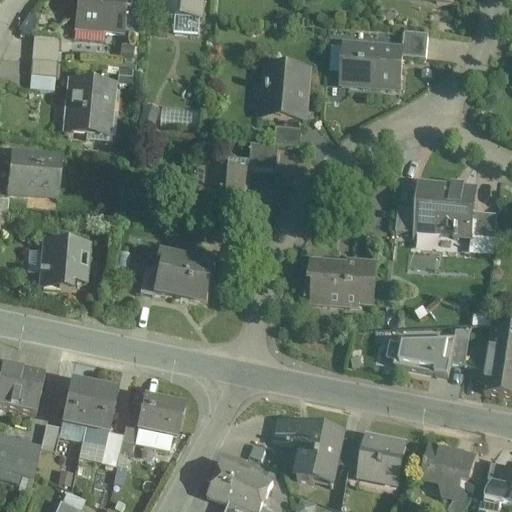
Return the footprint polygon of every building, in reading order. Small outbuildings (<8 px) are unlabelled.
[(127,0),(76,0),(75,22),(106,25),(106,30),(125,32),(127,0)] [(201,0),(162,0),(161,13),(175,14),(173,30),(197,32),(199,16),(201,0)] [(428,36),(404,34),(402,49),(403,50),(402,58),(425,60),(428,36)] [(60,38),(34,36),(32,60),(58,62),(60,38)] [(402,49),(343,44),(340,84),(400,89),(402,58),(403,50),(402,49)] [(58,62),(32,60),(31,75),(56,77),(58,62)] [(309,70),(270,67),(268,86),(266,85),(266,90),(263,90),(261,117),(299,120),(301,98),(306,98),(309,70)] [(114,82),(70,78),(66,124),(87,126),(86,138),(108,140),(109,128),(110,129),(114,82)] [(198,120),(198,106),(160,105),(160,119),(198,120)] [(301,130),(275,128),(274,146),(277,146),(300,148),(301,130)] [(274,146),(251,144),(249,168),(275,170),(277,146),(274,146)] [(61,158),(11,154),(8,193),(27,195),(28,190),(58,193),(61,158)] [(249,171),(194,166),(190,169),(189,185),(192,190),(206,191),(205,208),(246,212),(249,171)] [(475,191),(419,185),(415,233),(439,235),(439,231),(453,233),(453,237),(471,238),(473,212),(475,191)] [(8,201),(0,200),(0,216),(7,217),(8,201)] [(497,215),(473,212),(471,238),(494,241),(497,215)] [(89,248),(62,246),(61,255),(42,253),(40,274),(39,274),(39,278),(40,278),(39,291),(71,293),(72,285),(86,286),(89,248)] [(216,269),(161,257),(157,274),(153,295),(154,295),(208,306),(216,269)] [(347,269),(312,265),(309,286),(313,287),(312,305),(346,309),(347,305),(372,307),(376,267),(348,265),(347,269)] [(157,274),(145,271),(139,296),(153,299),(154,295),(153,295),(157,274)] [(511,343),(511,335),(494,332),(488,372),(481,371),(479,389),(485,390),(484,398),(503,402),(511,343)] [(455,345),(400,346),(398,351),(390,348),(386,366),(395,367),(394,372),(448,383),(451,369),(465,372),(472,336),(457,337),(455,345)] [(511,343),(503,402),(511,403),(511,343)] [(44,380),(0,370),(0,411),(35,419),(44,380)] [(93,391),(70,386),(61,427),(84,432),(93,391)] [(117,395),(93,391),(84,432),(81,448),(103,453),(107,437),(108,437),(117,395)] [(183,410),(143,401),(139,421),(137,432),(137,433),(134,447),(168,455),(176,441),(183,410)] [(139,421),(127,418),(123,440),(122,444),(134,447),(137,433),(137,432),(139,421)] [(344,438),(281,424),(275,448),(304,454),(297,483),(332,491),(337,469),(343,443),(344,438)] [(60,432),(45,429),(40,453),(55,456),(60,432)] [(123,440),(108,437),(107,437),(103,453),(100,466),(116,470),(122,444),(123,440)] [(40,453),(0,440),(0,474),(26,483),(33,484),(40,453)] [(354,446),(343,443),(337,469),(349,471),(354,446)] [(406,451),(367,443),(366,448),(361,474),(359,482),(398,490),(406,451)] [(80,447),(71,445),(68,460),(77,462),(80,447)] [(366,448),(354,446),(349,471),(361,474),(366,448)] [(475,465),(430,455),(427,471),(426,470),(425,474),(426,475),(424,483),(440,486),(445,502),(456,504),(458,505),(462,487),(468,488),(471,483),(475,465)] [(262,511),(272,486),(220,466),(207,500),(227,508),(238,511),(262,511)] [(511,475),(508,475),(503,495),(493,493),(487,503),(485,511),(487,511),(501,511),(502,509),(511,511),(511,475)] [(33,484),(26,483),(22,496),(30,498),(33,484)] [(468,488),(462,487),(458,505),(456,504),(451,511),(467,511),(478,494),(471,483),(468,488)] [(78,511),(82,504),(68,498),(66,498),(61,508),(70,511),(78,511)]
